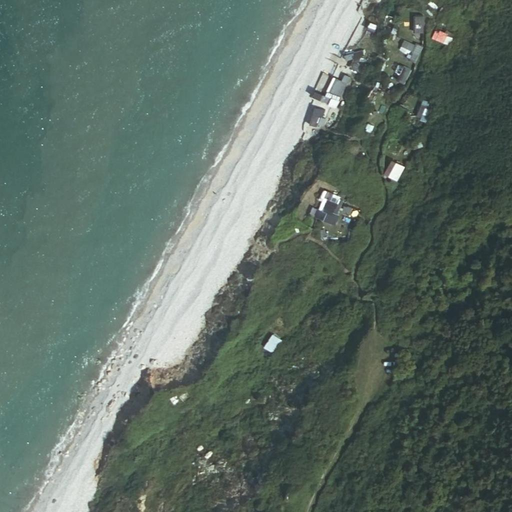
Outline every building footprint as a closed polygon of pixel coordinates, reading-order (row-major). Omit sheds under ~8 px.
[(448,10),(441,6),(438,12),(444,16),(448,10)] [(424,15),(414,15),(412,32),(423,33),(424,15)] [(377,25),(373,22),(372,23),(370,22),(367,28),(374,32),(377,25)] [(442,44),(450,48),(453,41),(435,32),(431,39),(442,44)] [(411,51),(414,46),(403,40),(400,45),(411,51)] [(442,44),(438,51),(446,55),(450,48),(442,44)] [(407,59),(414,63),(421,50),(414,46),(411,51),(407,59)] [(344,56),(346,61),(363,57),(361,52),(344,56)] [(349,68),(359,74),(362,69),(352,63),(349,68)] [(406,78),(410,71),(403,68),(399,74),(406,78)] [(350,77),(344,74),(340,81),(346,84),(350,77)] [(322,102),(334,108),(346,84),(340,81),(334,78),(325,96),(322,102)] [(311,96),(322,102),(325,96),(314,91),(311,96)] [(433,107),(421,102),(414,117),(425,124),(433,107)] [(320,117),(322,118),(325,111),(315,107),(309,125),(316,127),(320,117)] [(344,198),(328,192),(316,214),(335,225),(344,198)] [(277,221),(262,210),(252,224),(259,230),(264,223),(272,228),(277,221)] [(227,266),(203,250),(198,257),(208,263),(204,270),(203,269),(200,275),(207,279),(208,278),(215,283),(227,266)] [(196,403),(191,396),(183,401),(182,399),(174,405),(180,414),(188,408),(189,409),(196,403)] [(198,425),(191,414),(184,419),(189,427),(190,426),(192,429),(198,425)]
